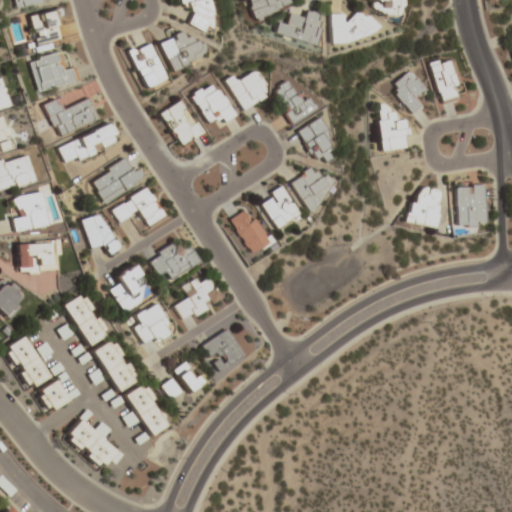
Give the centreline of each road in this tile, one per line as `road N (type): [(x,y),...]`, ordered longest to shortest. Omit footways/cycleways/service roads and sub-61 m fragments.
road 1 (residential): [(300,372),(119,96),(82,0),(507,157),(443,165)]
road 2 (residential): [(509,266),(428,276),(348,311),(228,407),(198,445),(165,511)]
road 3 (residential): [(186,511),(235,429),(351,333),(426,298),(509,287)]
road 4 (residential): [(173,182),(259,129),(279,158),(194,213)]
road 5 (residential): [(507,157),(497,99),(463,0)]
road 6 (residential): [(118,511),(79,490),(0,405)]
road 7 (residential): [(443,165),(431,154),(434,131),(511,117)]
